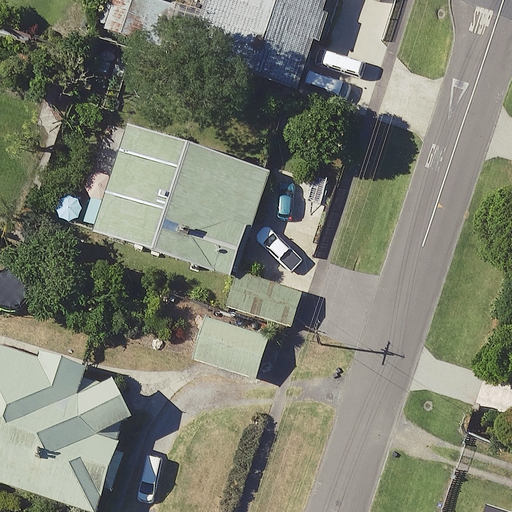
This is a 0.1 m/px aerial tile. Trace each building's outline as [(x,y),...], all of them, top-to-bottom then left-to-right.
[(61,0),(19,0),(12,30),(52,40),(61,0)] [(100,1),(97,0),(61,0),(52,40),(88,49),(100,1)] [(187,0),(116,0),(105,31),(168,54),(187,0)] [(340,0),(223,0),(204,66),(313,97),(340,0)] [(244,285),(269,207),(295,215),(308,174),(273,163),(269,175),(142,135),(108,242),(244,285)] [(304,296),(247,278),(237,312),(294,329),(304,296)] [(280,344),(217,326),(206,366),(268,383),(280,344)] [(118,511),(154,401),(0,352),(0,488),(73,511),(118,511)]
